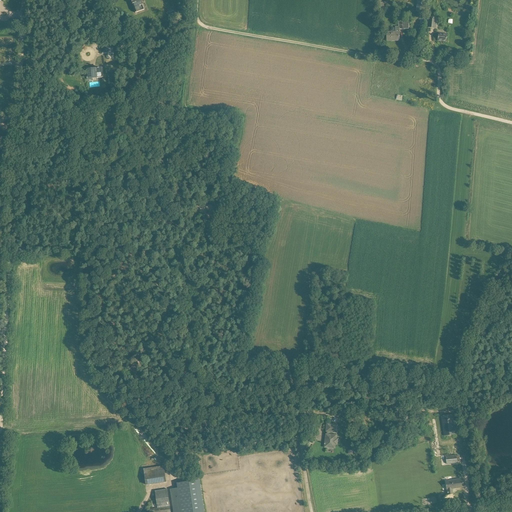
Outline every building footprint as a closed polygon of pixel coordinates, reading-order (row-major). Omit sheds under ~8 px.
[(130,0),(131,0),(131,1),(132,0),(133,3),(132,3),(132,4),(133,4),(136,12),(135,12),(135,13),(136,12),(143,10),(144,10),(140,0),(130,0)] [(417,0),(416,11),(424,12),(426,1),(423,0),(417,0)] [(428,18),(427,27),(435,28),(436,19),(428,18)] [(409,21),(403,21),(403,19),(399,19),(399,21),(398,20),(398,26),(395,26),(395,31),(392,31),(392,32),(387,32),(387,41),(399,40),(399,29),(409,29),(409,21)] [(447,42),(447,34),(438,33),(438,41),(447,42)] [(103,77),(102,72),(102,67),(87,69),(87,74),(88,79),(97,78),(103,77)] [(441,416),(444,436),(457,434),(454,414),(441,416)] [(329,431),(335,432),(336,425),(327,424),(326,431),(327,431),(327,434),(326,434),(325,443),(324,443),(324,444),(325,444),(325,447),(335,448),(335,444),(337,445),(337,439),(336,439),(336,435),(329,435),(329,431)] [(446,464),(457,463),(456,455),(446,456),(446,464)] [(167,482),(164,465),(144,468),(145,478),(143,478),(143,482),(145,482),(146,485),(167,482)] [(204,511),(200,479),(177,483),(178,488),(170,489),(173,511),(204,511)] [(464,487),(463,482),(463,479),(446,481),(447,489),(448,492),(447,492),(448,493),(448,495),(453,494),(452,489),(464,487)] [(170,511),(170,506),(167,489),(155,491),(157,500),(152,501),(153,508),(151,508),(152,510),(147,511),(170,511)]
